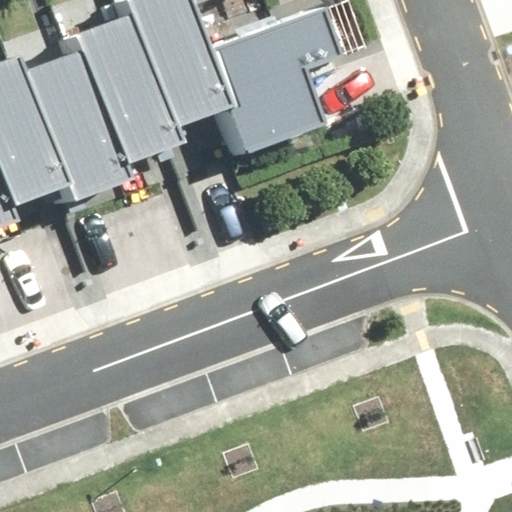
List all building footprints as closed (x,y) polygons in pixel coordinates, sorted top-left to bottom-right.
[(109,0),(113,9),(155,125),(213,104),(192,44),(177,0),(109,0)] [(304,5),(192,44),(213,104),(228,147),(307,120),(287,65),(321,53),(304,5)] [(59,29),(65,44),(107,157),(162,137),(155,125),(113,9),(59,29)] [(65,44),(7,66),(47,174),(55,195),(114,174),(107,157),(65,44)] [(0,194),(47,177),(47,174),(7,66),(1,51),(0,51),(0,194)]
